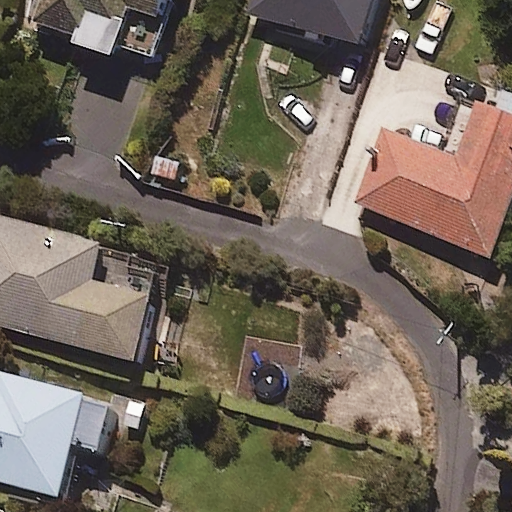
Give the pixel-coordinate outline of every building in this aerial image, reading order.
[(181,0),(49,0),(38,37),(82,49),(78,62),(123,75),(127,62),(160,71),(181,0)] [(387,0),(255,0),(248,22),(368,61),(387,0)] [(511,240),(511,126),(470,108),(444,165),(391,142),(359,215),(497,275),(511,240)] [(114,262),(0,227),(0,341),(142,384),(162,317),(103,300),(114,262)] [(6,396),(0,394),(0,494),(58,511),(68,511),(83,465),(108,472),(123,420),(10,386),(6,396)]
